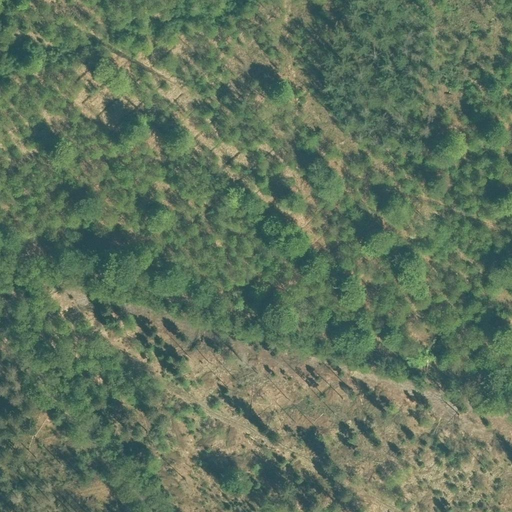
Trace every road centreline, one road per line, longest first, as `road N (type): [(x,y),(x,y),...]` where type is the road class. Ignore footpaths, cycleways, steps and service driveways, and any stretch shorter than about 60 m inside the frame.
road 1 (track): [(0,33),(74,29),(225,104),(292,125),(300,144),(511,221)]
road 2 (track): [(511,391),(0,245)]
